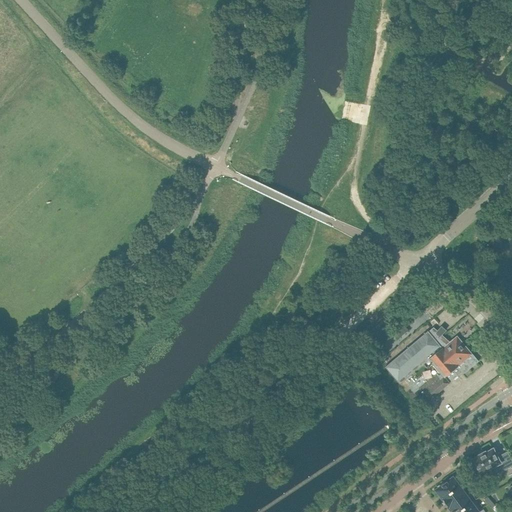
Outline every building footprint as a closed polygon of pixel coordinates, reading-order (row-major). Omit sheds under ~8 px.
[(379,323),(365,335),(373,345),(387,333),(379,323)] [(428,331),(385,367),(391,375),(415,402),(424,395),(428,400),(449,383),(448,383),(457,375),(461,372),(463,374),(471,367),(478,361),(457,336),(449,342),(443,336),(441,334),(439,336),(436,334),(432,330),(429,332),(428,332),(428,331)] [(385,344),(377,351),(382,357),(390,351),(385,344)] [(511,465),(511,461),(507,452),(500,456),(497,458),(493,449),(485,453),(485,452),(478,455),(479,456),(471,460),(479,475),(486,470),(500,463),(503,470),(511,465)] [(454,477),(436,490),(442,498),(442,499),(443,499),(461,485),(454,477)] [(461,485),(443,499),(449,507),(467,494),(461,485)] [(467,494),(449,507),(449,508),(449,507),(452,511),(459,511),(475,500),(473,501),(467,494)] [(475,500),(459,511),(476,511),(481,509),(475,500)]
